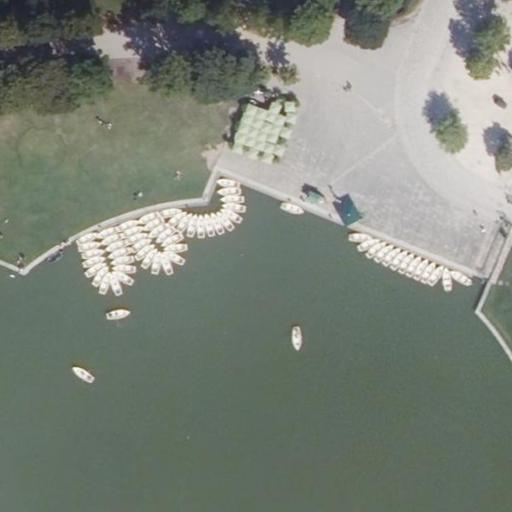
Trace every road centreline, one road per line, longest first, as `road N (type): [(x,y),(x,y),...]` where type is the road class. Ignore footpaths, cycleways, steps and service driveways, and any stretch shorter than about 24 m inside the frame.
road 1 (track): [(413,106),(318,54),(195,40),(0,61)]
road 2 (track): [(413,106),(424,149),(445,173),(511,214)]
